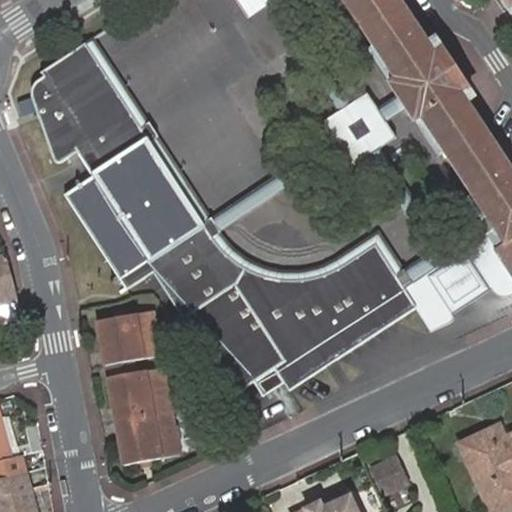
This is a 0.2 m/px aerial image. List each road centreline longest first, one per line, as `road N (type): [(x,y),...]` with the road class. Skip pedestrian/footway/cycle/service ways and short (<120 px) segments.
road 1 (residential): [(144,511),(511,346)]
road 2 (residential): [(0,151),(35,230),(64,364)]
road 3 (residential): [(64,364),(88,511)]
